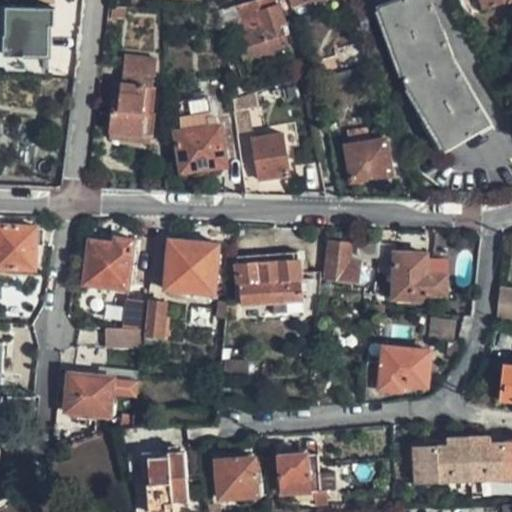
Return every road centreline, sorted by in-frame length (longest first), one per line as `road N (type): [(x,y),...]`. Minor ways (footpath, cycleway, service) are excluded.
road 1 (residential): [(494,222),(73,201)]
road 2 (residential): [(494,222),(481,329),(458,382),(424,408),(231,426)]
road 3 (residential): [(73,201),(41,427)]
road 4 (residential): [(99,0),(73,201)]
